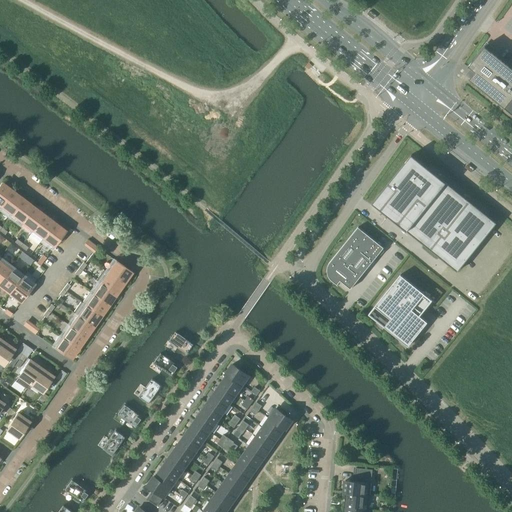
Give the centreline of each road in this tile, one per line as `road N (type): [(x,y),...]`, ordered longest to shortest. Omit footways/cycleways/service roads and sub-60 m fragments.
road 1 (unclassified): [(511,487),(302,277),(307,257),(413,105)]
road 2 (residential): [(320,511),(325,418),(233,340),(123,488)]
road 3 (residential): [(0,162),(141,269),(140,286),(79,371)]
road 4 (secondary): [(284,0),(413,105)]
road 5 (secondary): [(428,85),(325,0)]
road 6 (secondary): [(413,105),(511,185)]
